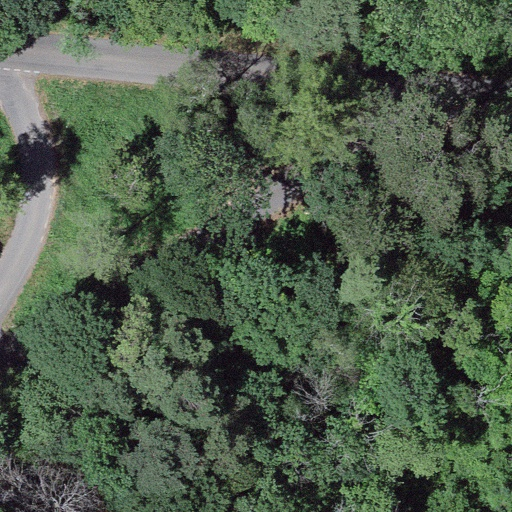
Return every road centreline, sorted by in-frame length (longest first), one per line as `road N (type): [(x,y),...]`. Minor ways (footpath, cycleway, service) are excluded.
road 1 (unclassified): [(437,93),(84,318),(0,361)]
road 2 (unclassified): [(0,48),(437,93)]
road 3 (unclassified): [(0,273),(30,221),(38,187),(29,122),(0,56)]
